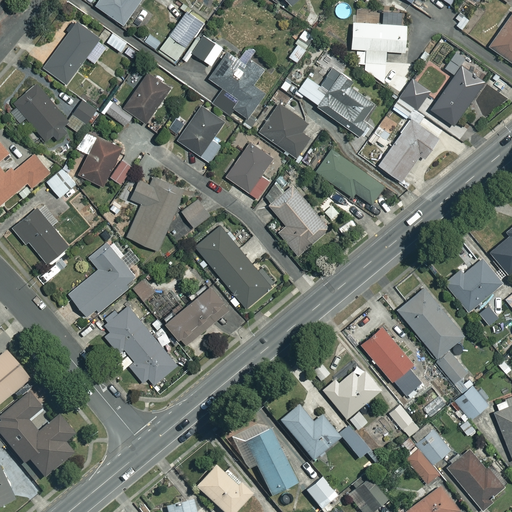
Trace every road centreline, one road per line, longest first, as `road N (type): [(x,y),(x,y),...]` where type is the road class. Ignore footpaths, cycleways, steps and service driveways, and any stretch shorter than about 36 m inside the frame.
road 1 (tertiary): [(146,448),(511,144)]
road 2 (residential): [(0,279),(146,448)]
